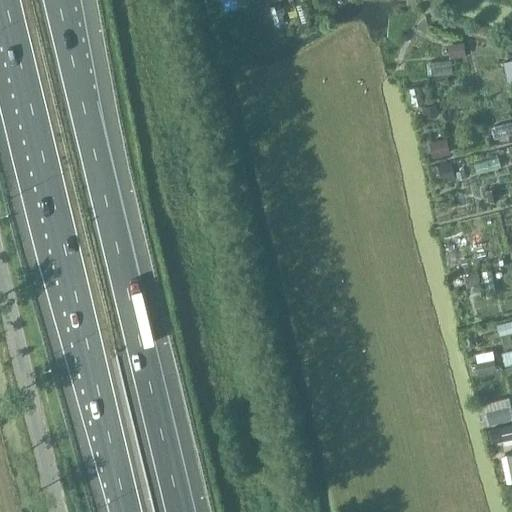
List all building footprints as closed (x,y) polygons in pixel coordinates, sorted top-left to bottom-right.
[(286,0),(273,0),(277,12),(289,8),(286,0)] [(465,46),(466,35),(452,33),(450,44),(465,46)] [(406,52),(406,69),(428,68),(428,51),(406,52)] [(431,64),(456,63),(455,51),(431,51),(431,64)] [(494,102),(511,100),(508,70),(490,72),(494,102)] [(511,112),(496,114),(497,125),(511,123),(511,112)] [(453,129),(432,130),(433,147),(454,146),(453,129)] [(489,179),(489,194),(510,194),(510,179),(489,179)] [(511,254),(511,249),(508,229),(488,233),(493,258),(511,254)] [(478,350),(497,347),(496,339),(476,342),(478,350)] [(490,353),(479,353),(480,381),(511,379),(511,361),(491,362),(490,353)] [(483,412),(510,410),(509,392),(482,393),(483,412)] [(511,443),(500,447),(508,471),(511,470),(511,443)]
